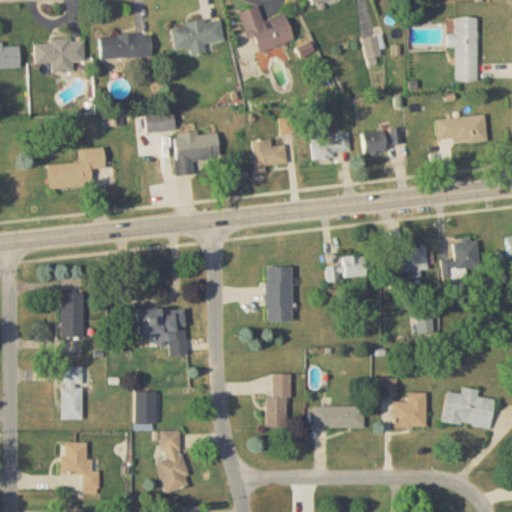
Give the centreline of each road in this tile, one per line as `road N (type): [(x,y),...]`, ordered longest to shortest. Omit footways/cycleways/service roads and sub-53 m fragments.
road 1 (tertiary): [(0,240),(511,183)]
road 2 (residential): [(243,511),(219,399),(216,218)]
road 3 (residential): [(9,511),(9,239)]
road 4 (residential): [(487,511),(471,491),(433,476),(237,478)]
